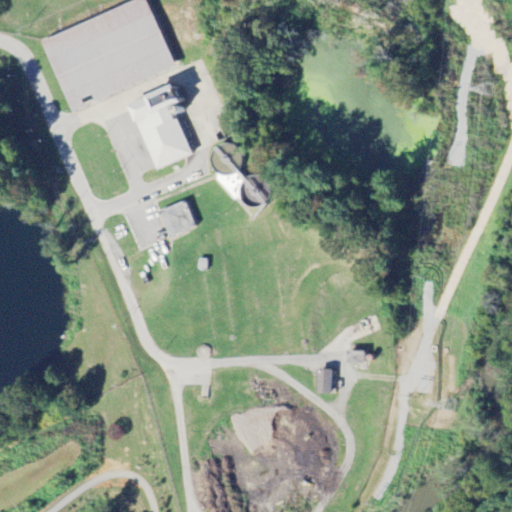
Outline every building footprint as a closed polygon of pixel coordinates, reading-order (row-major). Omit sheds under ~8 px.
[(156,0),(183,64),(73,110),(44,40),(139,0),(156,0)] [(162,172),(199,157),(180,111),(194,106),(187,87),(136,107),(162,172)] [(163,213),(173,239),(200,229),(190,203),(163,213)] [(371,353),(354,353),(354,365),(371,364),(371,353)] [(337,371),(321,371),(320,395),(336,395),(337,371)]
